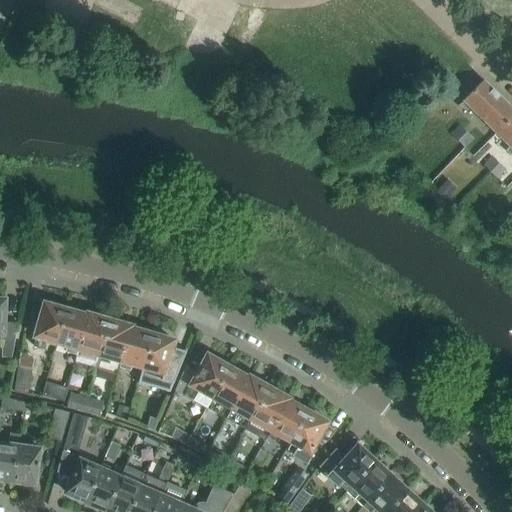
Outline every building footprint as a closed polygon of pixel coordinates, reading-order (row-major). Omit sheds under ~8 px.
[(511,108),(484,81),(464,101),(495,132),(511,115),(511,108)] [(511,115),(495,132),(511,148),(511,115)] [(460,127),(453,135),(465,147),(473,139),(469,136),(464,131),(460,127)] [(487,152),(479,160),(491,173),(500,164),(487,152)] [(3,323),(4,298),(0,298),(0,339),(2,339),(2,346),(4,347),(2,358),(13,358),(17,334),(15,334),(15,323),(3,323)] [(55,344),(65,308),(63,308),(62,305),(55,303),(53,305),(44,302),(31,344),(42,348),(45,341),(55,344)] [(75,354),(86,314),(77,312),(76,309),(69,307),(67,309),(65,308),(55,344),(65,347),(64,350),(75,354)] [(75,354),(73,361),(95,367),(109,320),(107,319),(106,317),(100,315),(98,316),(87,313),(86,314),(80,337),(75,354)] [(109,320),(95,367),(117,373),(119,366),(130,327),(131,326),(121,323),(120,321),(113,319),(110,320),(109,320)] [(130,366),(141,369),(152,334),(150,333),(150,331),(143,329),(141,330),(130,327),(119,366),(129,369),(130,366)] [(141,369),(137,382),(168,392),(169,392),(185,352),(184,351),(174,348),(174,349),(171,348),(173,340),(164,337),(163,335),(156,332),(154,334),(152,334),(141,369)] [(204,408),(227,366),(226,365),(225,363),(219,360),(217,361),(206,354),(196,371),(185,365),(174,391),(204,408)] [(26,393),(30,368),(18,365),(13,390),(26,393)] [(228,414),(247,377),(239,373),(239,370),(232,367),(230,368),(227,366),(204,408),(217,415),(220,409),(228,414)] [(250,420),(268,387),(267,386),(266,383),(260,380),(258,381),(248,376),(247,377),(228,414),(238,419),(240,415),(250,420)] [(62,400),(66,387),(44,380),(41,394),(62,400)] [(266,435),(287,399),(288,398),(279,393),(279,391),(273,387),(270,388),(268,387),(250,420),(259,426),(257,430),(266,435)] [(82,411),(86,396),(69,391),(65,406),(82,411)] [(0,406),(22,410),(23,401),(1,396),(0,401),(0,406)] [(98,415),(102,400),(86,396),(82,411),(98,415)] [(289,442),(307,410),(305,408),(305,406),(299,402),(297,404),(287,399),(266,435),(278,442),(280,437),(289,442)] [(61,440),(69,412),(54,408),(46,438),(61,440)] [(305,461),(327,421),(318,416),(318,414),(312,410),(309,411),(307,410),(289,442),(285,450),(305,461)] [(87,417),(73,413),(62,450),(76,456),(87,417)] [(175,440),(183,427),(164,417),(157,432),(175,440)] [(215,439),(221,427),(213,423),(207,434),(215,439)] [(222,443),(228,432),(221,427),(215,439),(222,443)] [(0,440),(0,481),(1,482),(3,480),(12,481),(18,443),(19,435),(9,434),(7,441),(0,440)] [(112,460),(119,446),(111,442),(104,457),(112,460)] [(35,484),(41,446),(18,443),(12,481),(14,481),(15,484),(23,485),(25,483),(35,484)] [(335,449),(318,467),(327,476),(325,478),(337,488),(339,486),(346,492),(373,462),(372,460),(371,456),(366,452),(363,452),(356,446),(345,458),(335,449)] [(261,465),(267,454),(260,449),(254,461),(261,465)] [(85,501),(100,466),(62,450),(56,473),(70,479),(64,492),(73,496),(74,500),(81,503),(84,500),(85,501)] [(133,469),(140,454),(131,450),(124,465),(133,469)] [(184,452),(182,458),(189,461),(192,455),(184,452)] [(222,470),(241,481),(242,480),(248,470),(228,459),(222,470)] [(373,462),(346,492),(362,506),(389,476),(382,470),(382,466),(377,462),(374,463),(373,462)] [(152,511),(166,483),(172,468),(164,464),(157,479),(145,474),(141,484),(128,511),(152,511)] [(105,510),(120,475),(100,466),(85,501),(93,505),(94,509),(101,511),(104,509),(105,510)] [(285,505),(307,474),(297,467),(284,486),(286,487),(277,499),(285,505)] [(128,511),(141,484),(129,478),(130,476),(122,472),(120,475),(105,510),(110,511),(128,511)] [(377,511),(386,511),(406,491),(404,490),(404,487),(399,482),(396,483),(389,476),(362,506),(368,511),(371,511),(374,509),(377,511)] [(237,511),(241,506),(253,487),(242,480),(241,481),(233,494),(222,511),(237,511)] [(166,483),(152,511),(176,511),(181,501),(182,502),(187,492),(166,483)] [(222,511),(233,494),(212,485),(205,502),(203,501),(199,502),(195,505),(193,507),(182,502),(181,501),(176,511),(222,511)] [(288,511),(298,511),(311,496),(301,489),(285,510),(288,511)] [(416,511),(422,506),(415,500),(415,496),(410,492),(407,493),(406,491),(386,511),(416,511)]
